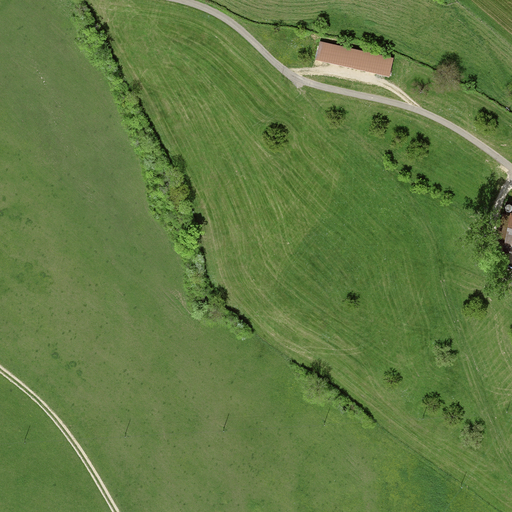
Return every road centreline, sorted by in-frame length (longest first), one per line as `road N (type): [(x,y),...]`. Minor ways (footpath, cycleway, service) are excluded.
road 1 (unclassified): [(179,0),(229,20),(306,83),(436,119),(511,166)]
road 2 (track): [(116,511),(63,426),(0,370)]
